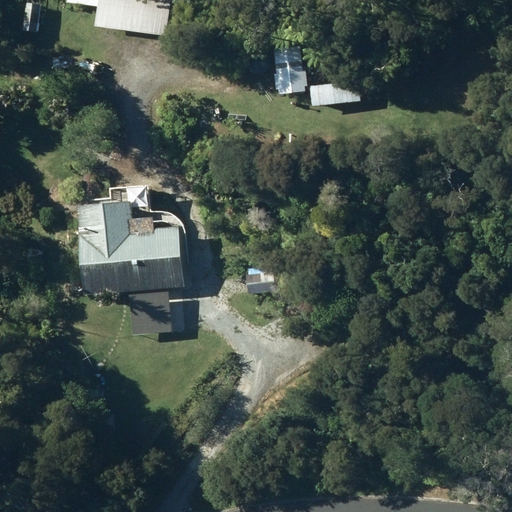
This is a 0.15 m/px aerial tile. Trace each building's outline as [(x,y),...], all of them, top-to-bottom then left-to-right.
[(95,7),(92,28),(164,38),(168,0),(65,0),(65,3),(95,7)] [(46,32),(48,4),(30,2),(27,30),(46,32)] [(299,54),(270,56),(272,96),(302,94),(299,54)] [(364,84),(314,89),(316,109),(366,105),(364,84)] [(107,191),(108,206),(73,209),(79,297),(181,289),(176,229),(149,231),(146,188),(107,191)] [(108,407),(107,389),(72,391),(73,409),(108,407)] [(117,440),(117,417),(98,417),(98,440),(117,440)]
